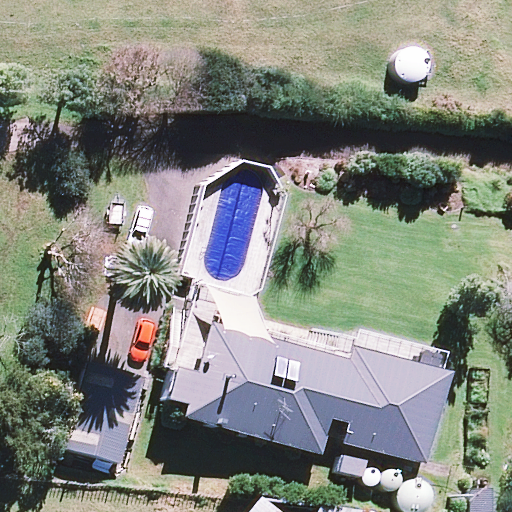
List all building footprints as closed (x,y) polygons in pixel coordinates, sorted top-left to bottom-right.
[(397,89),(401,90),(407,90),(409,90),(413,89),(417,87),(420,85),(423,82),(425,79),(427,75),(428,71),(428,67),(428,63),(427,59),(425,56),(423,52),(420,50),(417,47),(413,45),(409,44),(405,44),(401,44),(397,45),(394,47),(390,49),(388,52),(385,56),(384,59),(382,63),(382,67),(382,71),(383,75),(385,79),(387,82),(390,85),(393,87),(397,89)] [(337,355),(197,321),(186,367),(163,361),(151,410),(313,449),(321,414),(340,419),(334,440),(416,460),(438,368),(340,344),(337,355)] [(138,372),(78,358),(57,448),(117,461),(138,372)] [(489,511),(489,482),(459,482),(458,511),(489,511)] [(276,511),(253,495),(240,511),(276,511)] [(341,511),(314,501),(309,511),(341,511)]
